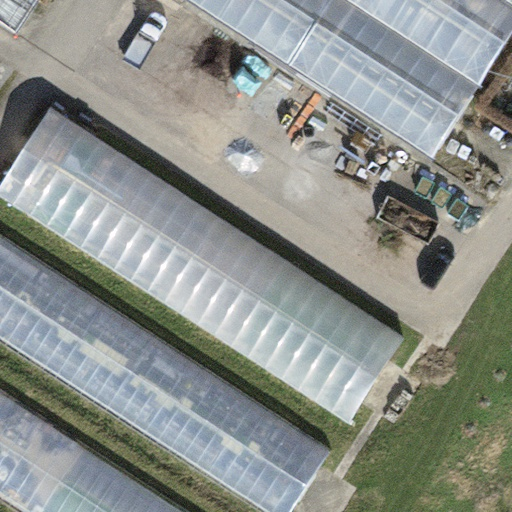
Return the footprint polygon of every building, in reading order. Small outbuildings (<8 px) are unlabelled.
[(0,0),(0,11),(46,41),(72,0),(0,0)] [(180,0),(445,171),(469,135),(511,68),(511,9),(497,0),(180,0)] [(511,0),(497,0),(511,9),(511,0)] [(42,152),(9,200),(359,432),(391,384),(419,342),(69,111),(42,152)] [(346,451),(0,222),(0,343),(254,511),(306,511),(319,492),(346,451)] [(190,511),(0,386),(0,492),(30,511),(190,511)]
